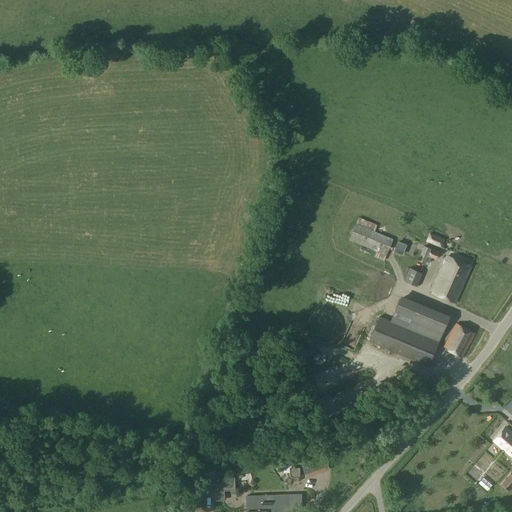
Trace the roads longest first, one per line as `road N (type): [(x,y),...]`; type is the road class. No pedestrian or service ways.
road 1 (unclassified): [(372,480),(511,317)]
road 2 (track): [(365,0),(511,68)]
